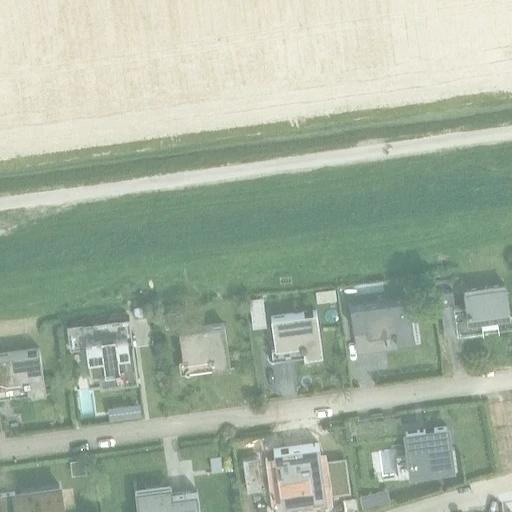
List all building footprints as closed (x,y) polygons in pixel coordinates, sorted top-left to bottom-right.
[(504,285),(464,290),(468,321),(507,315),(504,285)] [(334,288),(325,289),(326,299),(335,298),(334,288)] [(452,291),(432,294),(434,304),(454,302),(452,291)] [(262,297),(250,299),(253,327),(265,325),(262,297)] [(407,299),(362,305),(341,307),(345,332),(367,329),(368,334),(394,330),(395,342),(413,339),(407,299)] [(231,305),(221,303),(221,311),(230,313),(231,305)] [(315,311),(270,317),(274,347),(301,343),(303,356),(321,353),(315,311)] [(176,313),(164,315),(166,331),(178,329),(176,313)] [(128,317),(67,325),(70,348),(86,346),(89,372),(117,369),(119,381),(137,378),(131,336),(128,317)] [(223,323),(178,330),(182,360),(209,356),(211,368),(229,366),(223,323)] [(39,349),(0,353),(0,384),(25,381),(26,394),(44,391),(39,349)] [(404,433),(409,472),(431,469),(430,462),(451,459),(446,427),(404,433)] [(318,445),(278,450),(285,501),(326,496),(325,487),(329,486),(326,461),(320,461),(318,445)] [(228,480),(224,447),(198,450),(203,484),(228,480)] [(242,459),(246,491),(261,489),(256,457),(242,459)] [(87,458),(72,460),(74,474),(88,472),(87,458)] [(135,481),(133,481),(136,511),(198,511),(196,490),(171,494),(170,484),(161,485),(136,489),(135,481)] [(22,509),(22,511),(61,511),(58,484),(19,490),(21,500),(15,500),(13,492),(0,494),(0,511),(16,511),(16,510),(22,509)] [(372,492),(359,495),(362,507),(376,503),(372,492)] [(356,511),(355,496),(331,499),(332,511),(356,511)]
